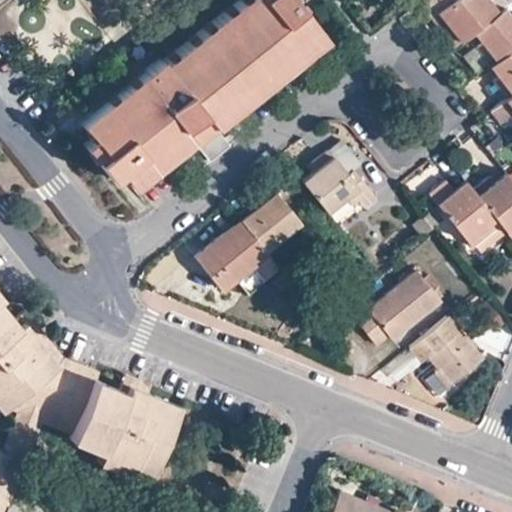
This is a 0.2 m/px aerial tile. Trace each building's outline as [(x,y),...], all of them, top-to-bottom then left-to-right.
[(77,121),(90,138),(101,151),(92,158),(107,178),(117,171),(129,186),(189,139),(191,141),(212,125),(321,37),(291,0),(234,0),(161,59),(158,57),(77,121)] [(449,0),(434,12),(457,42),(470,31),(497,10),(487,0),(449,0)] [(511,15),(510,17),(502,6),(497,10),(470,31),(479,42),(492,59),(511,43),(511,15)] [(457,42),(434,12),(429,16),(451,47),(457,42)] [(492,59),(479,42),(474,46),(487,63),(492,59)] [(511,43),(492,59),(487,63),(485,65),(494,76),(509,94),(511,91),(511,43)] [(509,94),(494,76),(490,79),(504,98),(509,94)] [(511,91),(509,94),(504,98),(503,100),(511,112),(511,91)] [(511,112),(503,100),(488,111),(498,122),(506,116),(511,124),(511,112)] [(227,145),(212,125),(191,141),(207,161),(227,145)] [(101,151),(90,138),(81,143),(92,158),(101,151)] [(305,165),(310,172),(332,155),(326,149),(305,165)] [(310,172),(299,181),(325,213),(343,197),(351,191),(357,200),(362,206),(373,198),(351,169),(346,173),(332,155),(310,172)] [(474,195),(493,219),(498,225),(504,232),(511,226),(511,181),(503,170),(491,180),(474,195)] [(486,174),(468,188),(474,195),(491,180),(486,174)] [(433,202),(449,189),(442,180),(426,193),(433,202)] [(468,188),(461,180),(449,189),(433,202),(464,240),(493,219),(474,195),(468,188)] [(272,191),(236,218),(262,250),(297,223),(272,191)] [(350,205),(357,200),(351,191),(343,197),(350,205)] [(265,254),(262,250),(236,218),(191,254),(219,289),(265,254)] [(498,225),(493,219),(464,240),(469,247),(498,225)] [(344,225),(339,230),(344,236),(349,232),(344,225)] [(438,302),(412,270),(352,317),(374,345),(386,335),(389,340),(438,302)] [(0,407),(0,408),(54,364),(21,321),(27,316),(22,309),(9,319),(0,306),(0,407)] [(472,348),(464,337),(446,315),(407,348),(418,361),(425,355),(436,368),(448,384),(480,358),(472,348)] [(62,358),(27,316),(21,321),(54,364),(62,358)] [(468,334),(464,337),(472,348),(476,344),(468,334)] [(62,358),(54,364),(0,408),(14,413),(39,424),(68,435),(92,379),(96,371),(62,358)] [(448,384),(436,368),(424,378),(436,393),(448,384)] [(122,374),(116,388),(123,391),(126,384),(144,391),(147,383),(122,374)] [(123,391),(116,388),(92,379),(68,435),(66,438),(98,451),(95,461),(127,475),(131,467),(148,473),(176,404),(144,391),(126,384),(123,391)] [(39,424),(14,413),(0,444),(0,452),(10,457),(23,463),(39,424)] [(0,452),(0,480),(10,457),(0,452)] [(3,511),(23,463),(10,457),(0,480),(0,511),(3,511)] [(391,511),(337,491),(327,511),(401,511),(396,510),(395,511),(391,511)]
